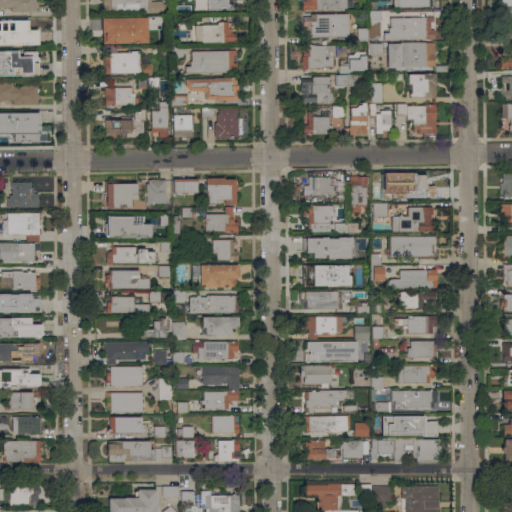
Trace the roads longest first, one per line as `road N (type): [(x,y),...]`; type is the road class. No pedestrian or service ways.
road 1 (residential): [(511,150),(0,159)]
road 2 (residential): [(78,511),(70,0)]
road 3 (residential): [(511,466),(0,468)]
road 4 (residential): [(268,511),(267,0)]
road 5 (residential): [(467,511),(465,151)]
road 6 (residential): [(465,151),(465,0)]
